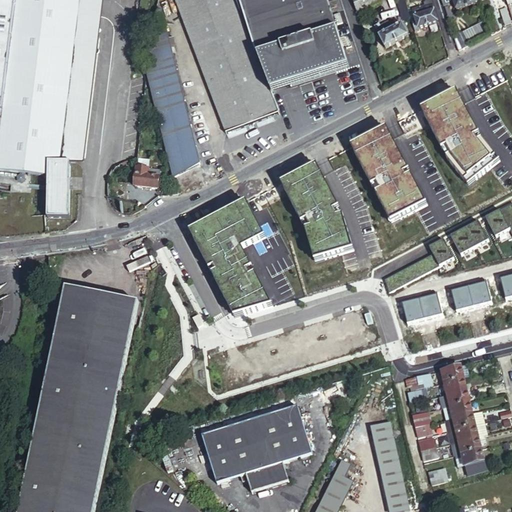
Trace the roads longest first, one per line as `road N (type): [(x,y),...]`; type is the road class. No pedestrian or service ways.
road 1 (residential): [(165,213),(511,34)]
road 2 (residential): [(165,213),(231,333),(354,298),(373,300)]
road 3 (residential): [(373,300),(400,373),(503,348)]
road 4 (residential): [(373,300),(381,270),(511,201)]
road 5 (residential): [(2,251),(116,235),(165,213)]
